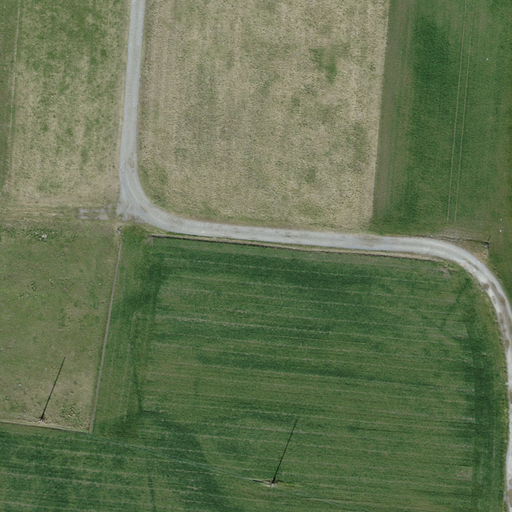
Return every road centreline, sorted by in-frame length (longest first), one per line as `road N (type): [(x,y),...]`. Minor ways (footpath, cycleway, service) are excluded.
road 1 (track): [(511,348),(510,325),(480,267),(439,247),(172,221),(140,204),(134,155),(143,0)]
road 2 (track): [(140,204),(109,220),(0,214)]
